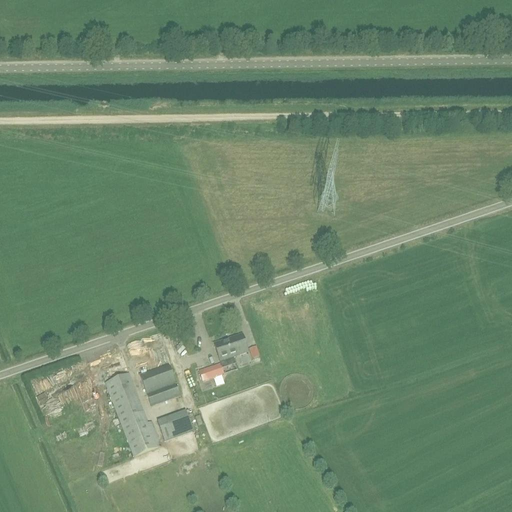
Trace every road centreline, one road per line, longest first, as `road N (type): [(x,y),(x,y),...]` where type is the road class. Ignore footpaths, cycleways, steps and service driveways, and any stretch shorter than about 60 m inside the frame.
road 1 (unclassified): [(0,376),(511,202)]
road 2 (track): [(0,120),(511,112)]
road 3 (tertiary): [(0,68),(511,60)]
